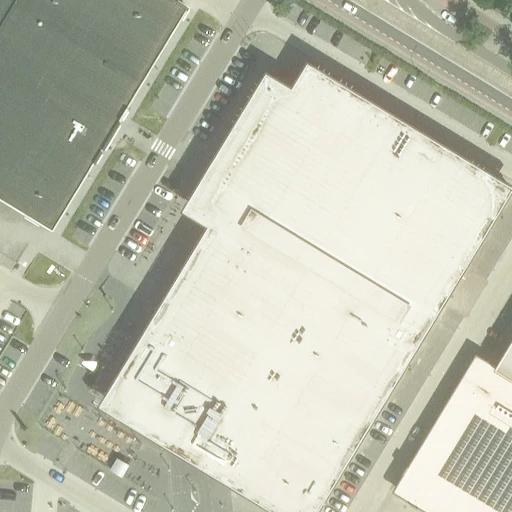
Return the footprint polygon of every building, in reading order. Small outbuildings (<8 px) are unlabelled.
[(86,0),(10,0),(0,17),(0,187),(53,103),(31,90),(86,0)] [(186,6),(175,0),(86,0),(31,90),(53,103),(0,187),(0,199),(50,229),(186,6)] [(0,0),(0,17),(10,0),(0,0)] [(310,511),(508,186),(310,65),(294,91),(268,75),(221,154),(247,170),(106,401),(115,405),(114,407),(123,412),(124,411),(158,432),(157,433),(167,439),(167,438),(188,450),(188,451),(196,456),(196,455),(238,480),(290,511),(310,511)] [(511,344),(499,366),(511,373),(511,344)] [(464,400),(414,481),(437,495),(428,510),(431,511),(511,511),(511,373),(499,366),(477,352),(452,393),(464,400)]
